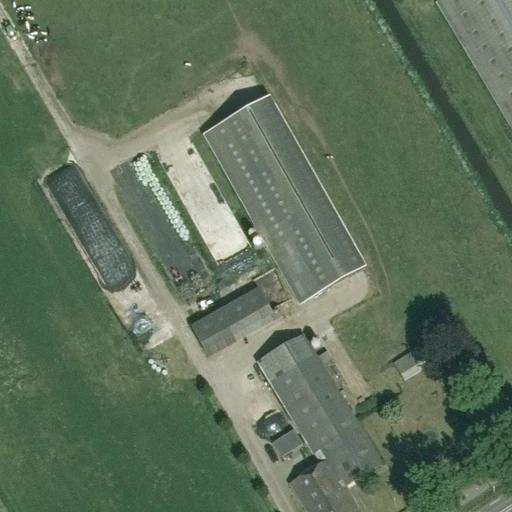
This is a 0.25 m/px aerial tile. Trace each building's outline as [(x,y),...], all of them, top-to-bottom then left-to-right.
[(511,0),(443,0),(434,5),(511,135),(511,0)] [(204,140),(301,309),(363,274),(266,105),(204,140)] [(148,146),(209,261),(234,248),(172,133),(148,146)] [(173,269),(178,286),(199,281),(194,263),(173,269)] [(181,299),(202,293),(199,282),(178,288),(181,299)] [(258,290),(190,329),(208,361),(277,322),(275,320),(280,317),(276,310),(271,312),(258,290)] [(257,364),(268,382),(319,468),(289,486),(305,511),(358,511),(345,489),(383,466),(315,355),(303,336),(257,364)] [(428,343),(394,365),(405,383),(439,361),(428,343)] [(285,459),(297,450),(284,433),(272,443),(285,459)]
